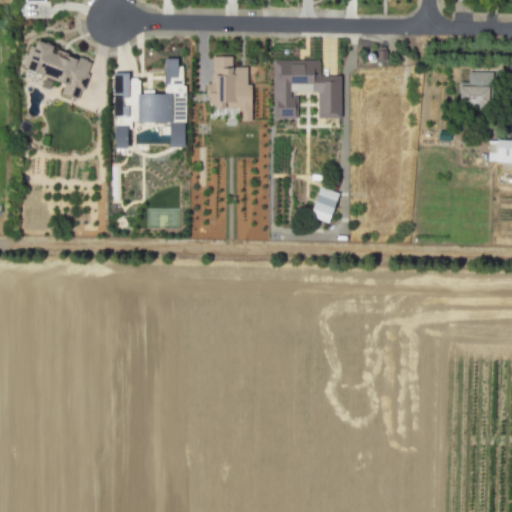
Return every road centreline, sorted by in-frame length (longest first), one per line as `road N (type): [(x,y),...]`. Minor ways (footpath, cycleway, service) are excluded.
road 1 (track): [(162,511),(174,355),(192,330),(242,317),(511,328)]
road 2 (residential): [(111,20),(428,27)]
